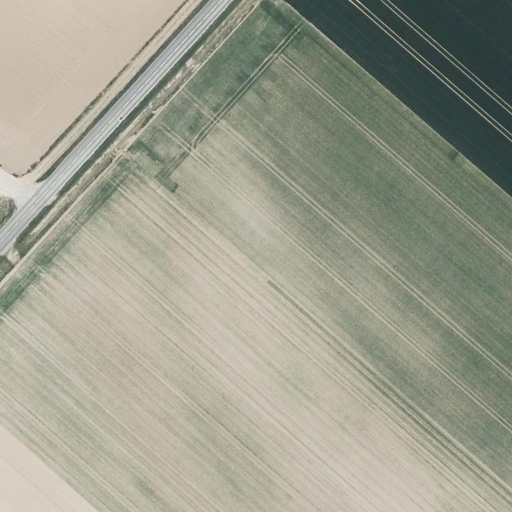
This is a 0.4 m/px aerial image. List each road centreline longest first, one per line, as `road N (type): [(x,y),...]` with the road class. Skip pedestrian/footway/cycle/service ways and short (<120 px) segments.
road 1 (track): [(17,256),(253,0)]
road 2 (secondary): [(0,242),(222,0)]
road 3 (track): [(192,0),(0,209)]
